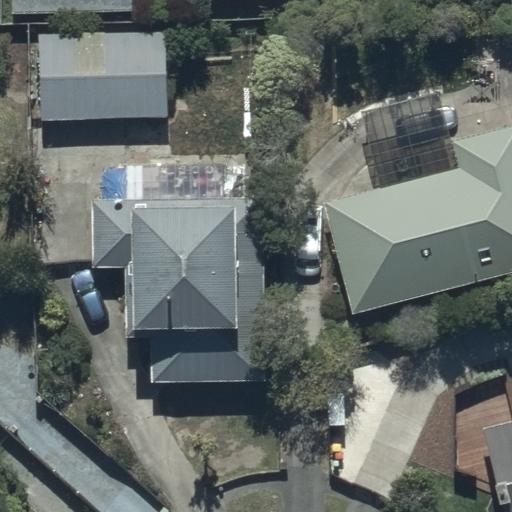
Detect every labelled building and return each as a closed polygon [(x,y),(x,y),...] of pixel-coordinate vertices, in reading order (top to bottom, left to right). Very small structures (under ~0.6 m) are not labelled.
[(126,0),(1,0),(2,15),(126,13),(126,0)] [(366,0),(367,15),(401,14),(400,0),(366,0)] [(30,36),(32,123),(161,119),(159,33),(30,36)] [(316,207),(344,316),(511,272),(511,126),(362,165),(369,194),(316,207)] [(124,204),(83,203),(82,270),(113,271),(112,330),(144,330),(144,384),(259,386),(261,198),(219,197),(220,167),(125,165),(124,204)] [(511,511),(511,424),(473,435),(493,511),(511,511)]
